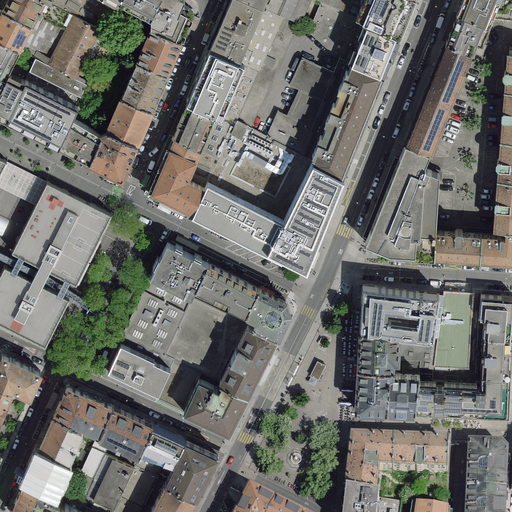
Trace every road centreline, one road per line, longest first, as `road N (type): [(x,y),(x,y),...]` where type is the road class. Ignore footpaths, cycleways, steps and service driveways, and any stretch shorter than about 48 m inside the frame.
road 1 (residential): [(436,0),(329,267)]
road 2 (residential): [(213,0),(127,199)]
road 3 (residential): [(127,199),(316,298)]
road 4 (residential): [(240,449),(59,365)]
road 5 (residential): [(329,267),(511,278)]
road 6 (residential): [(316,298),(240,449)]
road 7 (residential): [(0,503),(59,365)]
